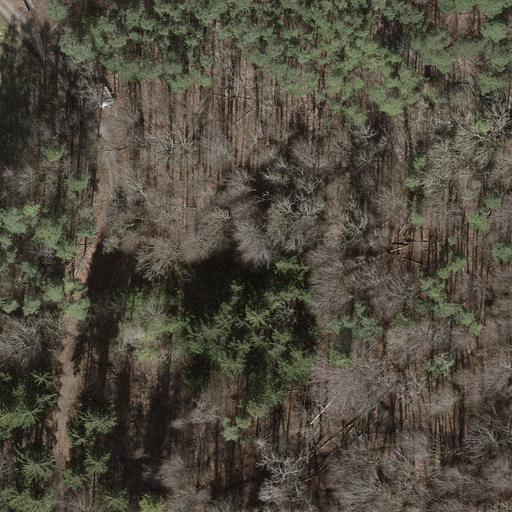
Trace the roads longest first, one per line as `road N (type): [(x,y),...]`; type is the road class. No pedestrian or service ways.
road 1 (track): [(1,0),(69,71),(116,173),(114,229),(58,419),(60,511)]
road 2 (track): [(377,0),(420,56),(511,102)]
